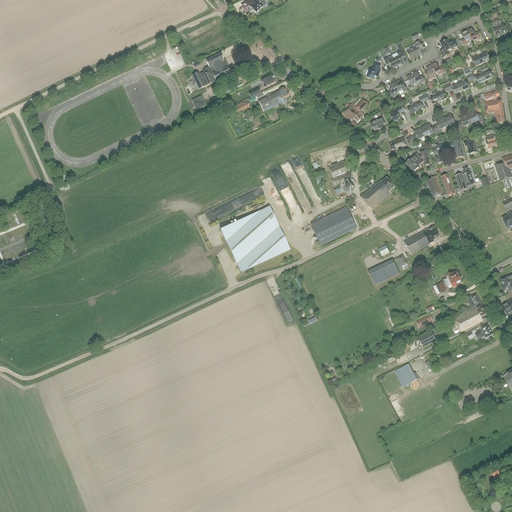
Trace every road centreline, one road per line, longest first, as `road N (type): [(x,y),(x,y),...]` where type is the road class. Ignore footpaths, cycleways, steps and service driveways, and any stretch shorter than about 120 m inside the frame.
road 1 (unclassified): [(0,368),(35,377),(426,199)]
road 2 (unclassified): [(50,187),(16,109),(225,9)]
road 3 (residential): [(317,99),(346,83),(370,86),(433,56),(432,39),(477,16)]
road 4 (residential): [(369,147),(501,82)]
road 5 (track): [(274,271),(329,390)]
road 6 (tertiary): [(317,99),(225,9)]
